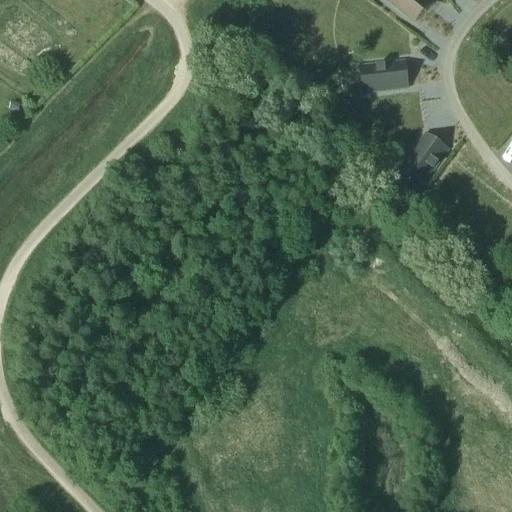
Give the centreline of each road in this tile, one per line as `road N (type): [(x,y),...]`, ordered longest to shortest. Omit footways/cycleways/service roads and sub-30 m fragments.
road 1 (unclassified): [(0,300),(24,251),(179,90),(190,58),(179,25),(152,0)]
road 2 (residential): [(495,0),(469,17),(448,60),(456,109),(511,180)]
road 3 (unclassified): [(96,511),(16,426),(0,385)]
